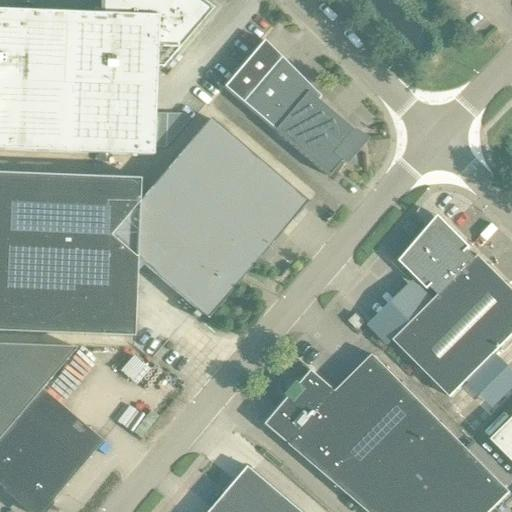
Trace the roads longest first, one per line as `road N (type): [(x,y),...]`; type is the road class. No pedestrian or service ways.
road 1 (unclassified): [(118,511),(435,139)]
road 2 (unclassified): [(435,139),(299,0)]
